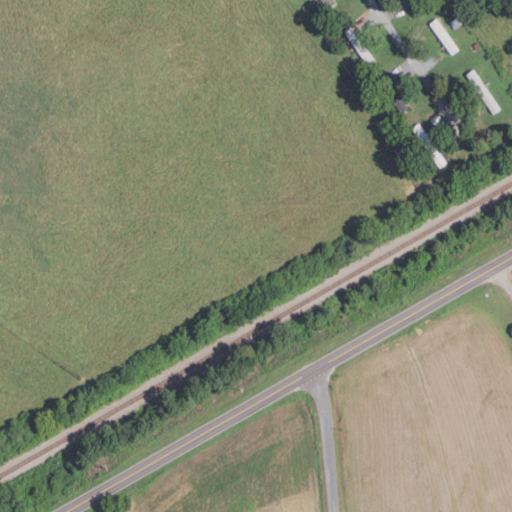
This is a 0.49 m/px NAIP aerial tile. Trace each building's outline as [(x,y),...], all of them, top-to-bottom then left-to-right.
[(329,8),(323,0),(333,0),(336,3),(329,8)] [(422,12),(413,0),(424,0),(429,7),(422,12)] [(464,22),(459,25),(454,19),(460,15),(464,22)] [(452,54),(429,23),(436,18),(459,49),(452,54)] [(369,67),(344,32),(352,27),(354,30),(357,28),(362,36),(359,38),(376,62),(369,67)] [(494,115),(466,75),(474,70),(501,110),(494,115)] [(402,114),(378,79),(385,74),(409,109),(402,114)] [(413,128),(420,123),(448,163),(441,168),(413,128)] [(400,157),(394,148),(400,143),(407,152),(400,157)]
